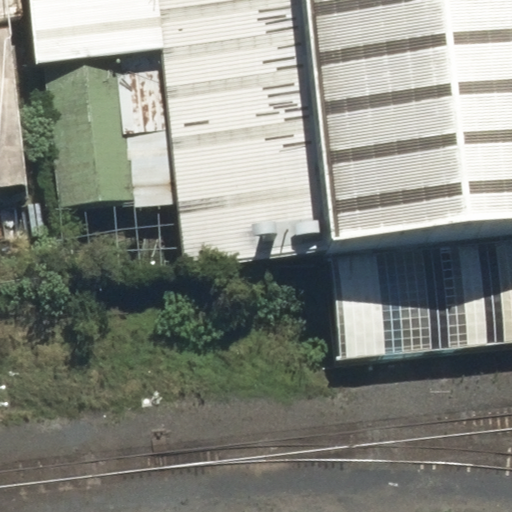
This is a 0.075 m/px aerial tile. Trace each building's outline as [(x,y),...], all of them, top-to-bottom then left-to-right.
[(23,0),(30,69),(156,58),(150,0),(23,0)] [(157,0),(176,214),(322,201),(304,0),(157,0)] [(511,0),(306,0),(329,267),(511,251),(511,0)] [(18,32),(0,33),(0,195),(31,193),(18,32)] [(117,71),(37,77),(49,212),(129,205),(117,71)]
